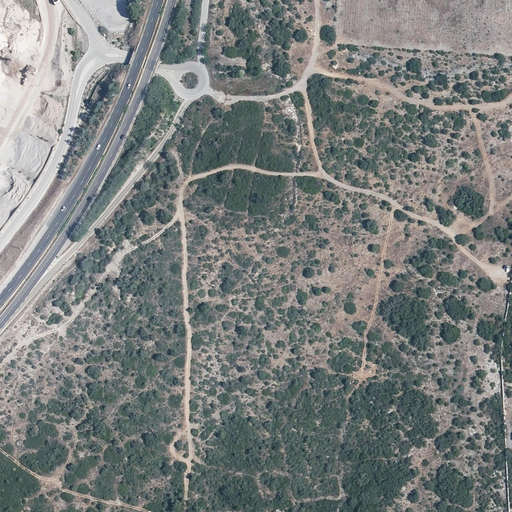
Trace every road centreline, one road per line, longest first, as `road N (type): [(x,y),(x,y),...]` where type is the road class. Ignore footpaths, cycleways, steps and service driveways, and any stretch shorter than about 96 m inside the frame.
road 1 (track): [(324,171),(231,165),(193,178),(180,194),(190,332),(187,511)]
road 2 (primary): [(157,0),(113,123),(53,229),(0,300)]
road 3 (primary): [(21,297),(125,128),(171,0)]
road 4 (track): [(301,85),(316,158),(333,181),(443,228),(501,276)]
road 5 (unclassified): [(21,297),(118,199),(195,94)]
road 6 (track): [(180,209),(162,231),(119,257),(65,327),(21,343),(0,366)]
road 7 (track): [(511,98),(487,107),(430,105),(373,80),(309,68)]
road 8 (track): [(202,87),(264,99),(301,85),(317,38),(315,0)]
road 9 (track): [(395,204),(361,375)]
road 10 (unclassified): [(76,93),(62,148),(0,245)]
road 11 (track): [(0,449),(65,491),(153,511)]
